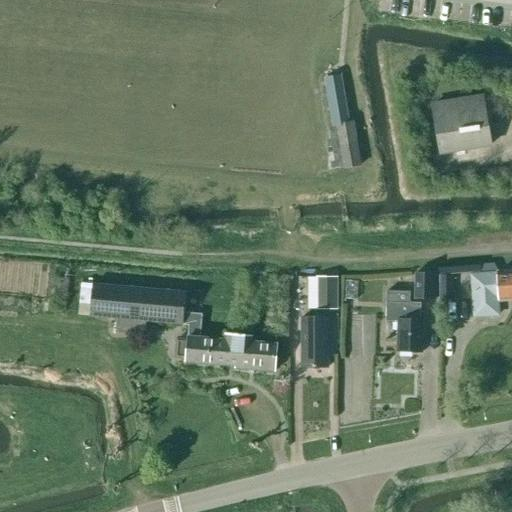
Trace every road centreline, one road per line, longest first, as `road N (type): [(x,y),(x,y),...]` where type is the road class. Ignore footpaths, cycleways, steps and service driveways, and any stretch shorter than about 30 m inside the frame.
road 1 (tertiary): [(170,511),(363,464)]
road 2 (tertiary): [(363,464),(511,435)]
